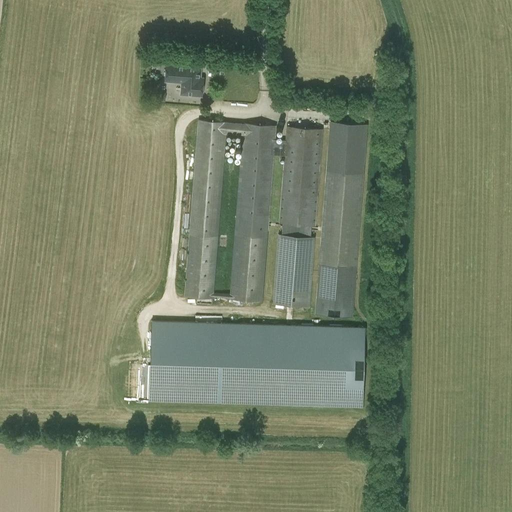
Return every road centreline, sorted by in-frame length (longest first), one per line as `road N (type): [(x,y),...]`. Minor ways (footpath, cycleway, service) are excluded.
road 1 (unclassified): [(265,41),(361,47),(347,511)]
road 2 (unclassified): [(0,27),(265,41)]
